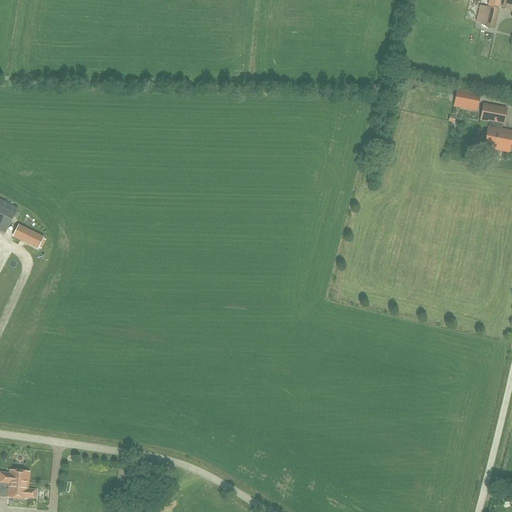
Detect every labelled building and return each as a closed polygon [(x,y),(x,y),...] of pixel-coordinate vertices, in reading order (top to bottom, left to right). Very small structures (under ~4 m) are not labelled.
[(511,0),(504,0),(503,8),(511,9),(511,0)] [(490,27),(494,8),(488,6),(483,25),(490,27)] [(484,68),(483,56),(475,57),(476,61),(468,61),(469,70),(484,68)] [(457,90),(454,106),(476,110),(479,94),(457,90)] [(511,138),(511,130),(502,129),(503,123),(504,123),(506,109),(484,105),(481,119),(490,121),(489,126),(485,148),(472,145),(470,154),(487,157),(488,148),(509,152),(511,138)] [(0,229),(6,232),(18,208),(0,199),(0,229)] [(38,248),(39,247),(43,238),(44,236),(36,233),(26,228),(18,224),(13,236),(20,240),(30,244),(38,248)] [(26,488),(27,482),(28,472),(9,471),(9,474),(0,473),(0,483),(8,484),(26,485),(25,488),(26,488)] [(26,485),(8,484),(6,497),(26,499),(26,497),(33,498),(34,491),(26,490),(26,488),(25,488),(26,485)]
